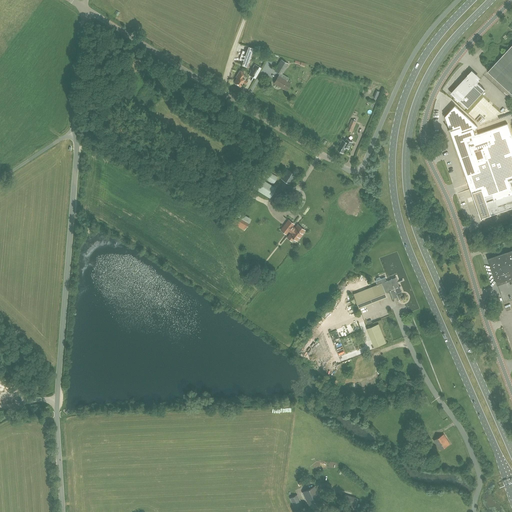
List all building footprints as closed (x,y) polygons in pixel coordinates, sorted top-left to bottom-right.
[(511,45),(488,71),(511,93),(511,45)] [(240,64),(248,67),(255,48),(247,46),(240,64)] [(281,74),(286,67),(288,63),(281,59),(275,70),(281,74)] [(254,63),(247,75),(253,79),(260,66),(254,63)] [(241,77),(243,74),(243,73),(241,72),(239,75),(237,77),(238,78),(235,83),(240,86),(243,82),(246,84),(248,81),(245,80),(245,79),(241,77)] [(480,80),(479,79),(477,77),(477,78),(473,74),(471,74),(470,75),(452,94),(460,101),(468,108),(485,90),(477,82),(480,80)] [(278,76),(274,83),(286,90),(290,83),(278,76)] [(478,126),(455,106),(454,105),(445,115),(452,135),(476,127),(478,126)] [(485,120),(480,116),(476,120),(480,124),(485,120)] [(482,218),(511,207),(511,136),(507,123),(482,132),(478,134),(476,127),(452,135),(455,141),(467,178),(470,177),(472,181),(476,191),(473,192),(482,218)] [(337,149),(340,151),(342,152),(343,152),(347,147),(349,148),(353,142),(347,139),(345,141),(343,140),(337,149)] [(260,175),(273,184),(278,177),(264,168),(260,175)] [(290,184),(296,175),(287,169),(282,178),(290,184)] [(275,184),(274,186),(259,177),(253,187),(264,193),(270,197),(276,188),(277,185),(275,184)] [(239,211),(232,223),(244,230),(251,218),(239,211)] [(293,238),(296,240),(299,237),(300,237),(302,234),(302,233),(303,232),(305,230),(298,224),(294,228),(292,226),(294,224),(289,220),(281,230),(282,231),(286,234),(288,230),(291,232),(287,237),(291,241),(293,238)] [(511,249),(488,258),(497,285),(511,279),(511,249)] [(354,294),(357,303),(376,296),(390,291),(393,299),(393,298),(398,297),(399,300),(399,299),(400,300),(400,301),(401,301),(401,302),(402,302),(403,302),(404,302),(405,302),(406,302),(406,301),(407,301),(407,300),(408,300),(408,299),(408,298),(408,297),(408,296),(408,295),(407,295),(407,294),(406,294),(405,293),(404,293),(403,293),(402,293),(401,292),(402,291),(401,291),(400,287),(401,286),(400,287),(396,277),(395,277),(396,277),(386,280),(385,277),(381,278),(380,277),(377,278),(376,281),(377,284),(354,294)] [(379,323),(367,329),(375,348),(379,346),(388,343),(379,323)] [(296,480),(299,486),(306,483),(303,477),(296,480)] [(302,492),(310,508),(323,502),(315,486),(302,492)] [(300,501),(297,495),(290,498),(295,509),(302,505),(301,503),(302,502),(301,501),(300,501)]
